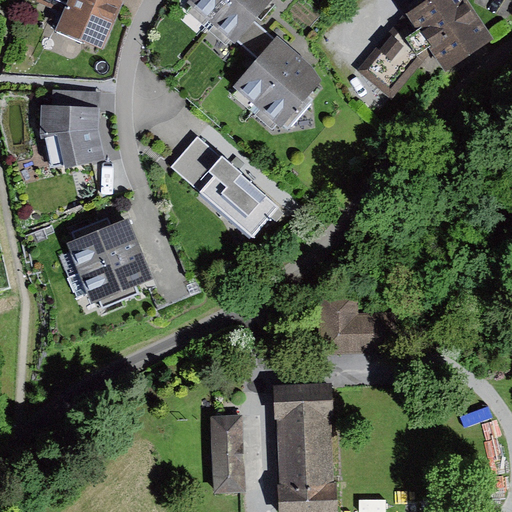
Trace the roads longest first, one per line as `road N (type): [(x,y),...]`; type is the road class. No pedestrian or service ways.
road 1 (residential): [(511,55),(430,127),(337,240),(285,284),(126,367),(0,459)]
road 2 (residential): [(154,0),(121,61),(121,147),(170,291)]
